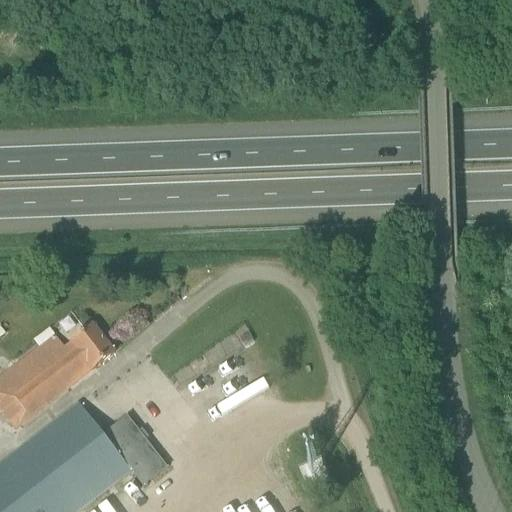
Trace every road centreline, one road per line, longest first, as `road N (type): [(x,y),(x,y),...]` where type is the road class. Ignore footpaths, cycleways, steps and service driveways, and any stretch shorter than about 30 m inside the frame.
road 1 (unclassified): [(494,511),(448,359),(433,49),(422,0)]
road 2 (motorway): [(0,208),(511,191)]
road 3 (motorway): [(511,139),(0,155)]
road 4 (unclassified): [(387,511),(341,408),(313,309),(289,282),(241,276),(131,353)]
